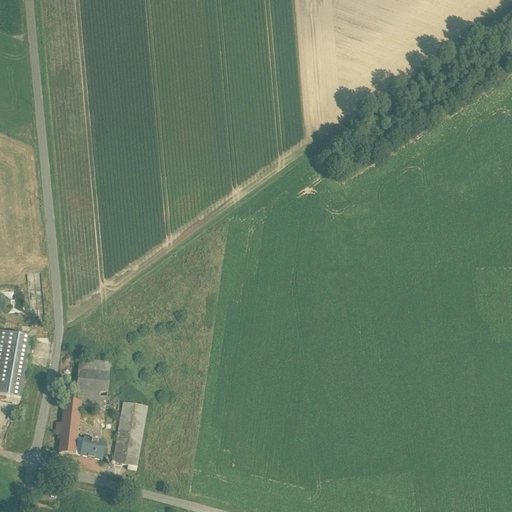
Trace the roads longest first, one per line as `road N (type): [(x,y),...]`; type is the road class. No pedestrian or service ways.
road 1 (track): [(58,334),(511,6)]
road 2 (unclassified): [(33,461),(58,334),(27,0)]
road 3 (unclassified): [(215,511),(33,461)]
